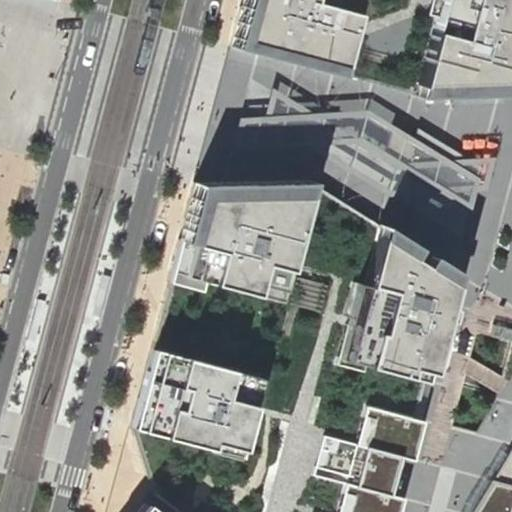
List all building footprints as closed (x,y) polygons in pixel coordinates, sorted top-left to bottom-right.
[(511,0),(241,0),(230,45),(413,93),(511,71),(511,65),(511,0)] [(484,165),(421,128),(402,193),(476,191),(484,165)] [(306,178),(192,180),(181,224),(128,425),(155,495),(146,507),(144,499),(133,511),(388,511),(413,420),(454,269),(306,178)] [(473,433),(455,425),(439,461),(456,469),(473,433)] [(511,511),(511,436),(481,488),(469,511),(511,511)]
